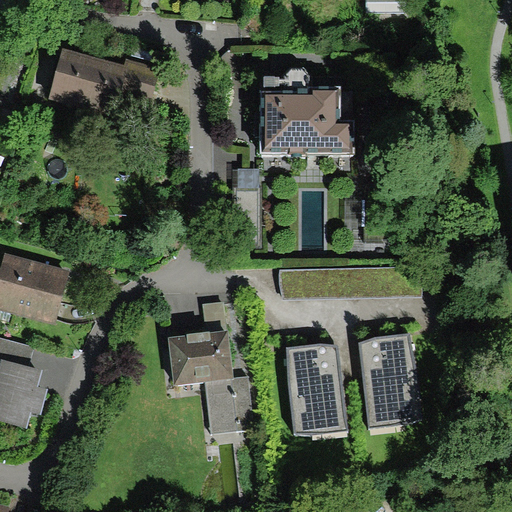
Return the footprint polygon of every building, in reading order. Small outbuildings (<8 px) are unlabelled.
[(370,0),(371,13),(413,12),(412,0),(370,0)] [(161,63),(65,38),(51,92),(118,109),(123,89),(152,96),(161,63)] [(314,94),(266,94),(266,152),(288,152),(288,156),(306,156),(306,155),(353,155),(353,141),(350,141),(350,123),(336,123),(336,90),(314,90),(314,94)] [(243,229),(265,230),(267,170),(245,169),(243,229)] [(67,271),(3,254),(0,264),(0,309),(54,324),(67,271)] [(415,267),(280,270),(283,301),(419,299),(415,267)] [(229,337),(173,342),(177,384),(208,381),(213,431),(251,428),(247,380),(233,382),(229,337)] [(414,339),(363,345),(373,426),(424,420),(414,339)] [(335,348),(289,353),(296,435),(343,431),(335,348)] [(39,421),(49,389),(38,386),(43,368),(5,357),(0,374),(0,422),(25,430),(28,418),(39,421)]
